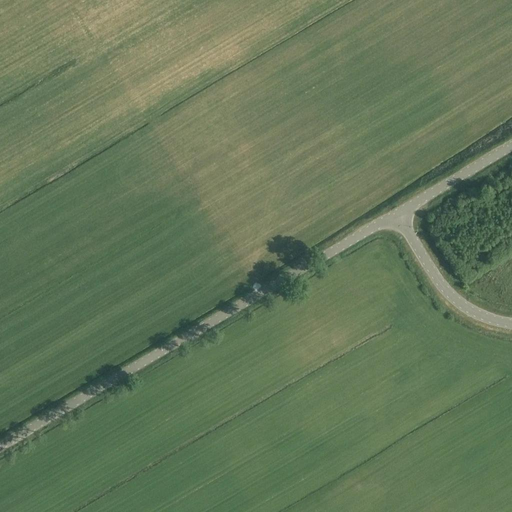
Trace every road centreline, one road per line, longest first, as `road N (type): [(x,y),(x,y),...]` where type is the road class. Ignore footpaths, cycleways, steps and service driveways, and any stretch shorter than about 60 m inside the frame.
road 1 (tertiary): [(0,446),(396,212)]
road 2 (unclassified): [(396,212),(444,290),(477,315),(511,325)]
road 3 (tertiary): [(396,212),(511,145)]
